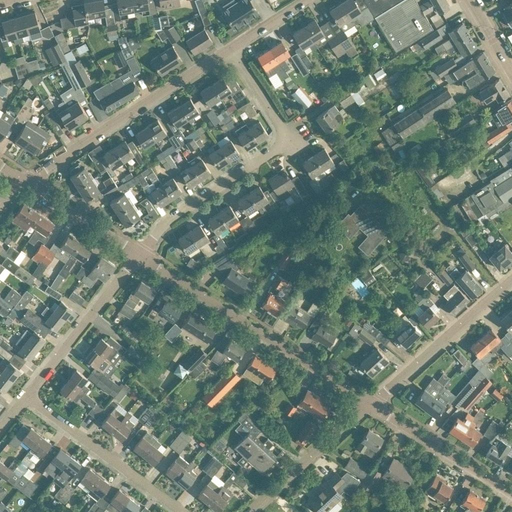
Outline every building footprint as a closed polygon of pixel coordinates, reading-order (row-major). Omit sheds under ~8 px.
[(102,0),(94,0),(84,2),(87,18),(105,14),(109,36),(117,34),(115,23),(114,20),(115,20),(112,4),(111,4),(112,7),(104,9),(102,0)] [(128,12),(134,11),(132,0),(116,0),(117,3),(112,4),(115,20),(129,17),(128,12)] [(132,0),(134,11),(142,9),(143,15),(156,13),(153,0),(132,0)] [(180,5),(178,0),(159,0),(160,2),(161,9),(180,5)] [(232,0),(230,2),(232,5),(223,11),(224,13),(222,15),(225,20),(228,19),(234,28),(258,13),(249,0),(239,0),(232,0)] [(360,11),(357,5),(353,0),(345,0),(340,3),(354,25),(359,22),(362,26),(369,22),(375,18),(367,6),(360,11)] [(363,0),(367,6),(375,18),(402,0),(363,0)] [(379,26),(380,26),(396,53),(433,29),(414,0),(402,0),(375,18),(379,26)] [(438,13),(448,7),(444,0),(430,0),(420,6),(425,13),(435,7),(438,13)] [(200,14),(206,11),(202,1),(196,3),(200,14)] [(88,24),(87,18),(84,2),(85,7),(73,9),(76,26),(88,24)] [(511,26),(511,2),(503,7),(505,11),(502,12),(505,17),(505,19),(507,24),(509,24),(511,27),(511,26)] [(354,25),(340,3),(335,7),(335,6),(330,9),(330,10),(331,12),(330,12),(333,17),(334,16),(335,19),(328,24),(339,41),(347,36),(344,31),(354,25)] [(42,36),(40,29),(35,11),(30,13),(29,11),(23,13),(31,39),(42,36)] [(206,11),(200,14),(204,25),(211,23),(206,11)] [(20,43),(31,39),(23,13),(17,15),(17,17),(12,18),(20,43)] [(156,31),(168,27),(166,15),(159,16),(162,29),(156,31)] [(20,43),(12,18),(8,19),(7,17),(1,19),(5,33),(0,34),(0,36),(3,47),(9,46),(7,39),(13,37),(15,44),(20,43)] [(374,30),(379,26),(375,18),(369,22),(374,30)] [(339,41),(328,24),(320,28),(315,20),(304,27),(317,47),(322,44),(319,39),(324,35),(331,46),(339,41)] [(462,22),(454,28),(451,29),(447,22),(420,40),(413,45),(418,53),(442,37),(441,36),(449,31),(452,36),(435,48),(439,53),(446,49),(469,34),(462,22)] [(156,31),(162,40),(168,36),(172,42),(179,38),(172,26),(168,28),(168,27),(156,31)] [(312,51),(317,47),(304,27),(293,33),(303,49),(308,45),(312,51)] [(186,41),(194,53),(212,42),(204,29),(186,41)] [(60,32),(54,36),(57,43),(60,48),(67,44),(60,32)] [(459,66),(467,60),(463,55),(477,47),(469,34),(446,49),(448,53),(451,54),(460,48),(463,54),(454,60),(453,58),(430,73),(435,81),(436,80),(459,66)] [(339,41),(346,52),(350,58),(358,53),(347,36),(339,41)] [(136,61),(129,47),(126,41),(126,37),(118,38),(119,43),(119,45),(110,49),(113,54),(112,54),(118,67),(128,62),(133,74),(141,70),(136,61)] [(281,41),(269,48),(279,65),(285,71),(290,68),(283,58),(289,54),(287,49),(281,41)] [(338,57),(346,52),(339,41),(331,46),(338,57)] [(76,47),(79,53),(89,48),(86,42),(76,47)] [(66,59),(62,52),(60,48),(57,43),(49,47),(57,63),(66,59)] [(154,68),(156,67),(161,75),(182,61),(172,46),(151,60),(152,61),(150,63),(154,68)] [(306,55),(307,55),(301,46),(295,50),(307,68),(312,65),(306,55)] [(269,48),(258,56),(265,68),(264,69),(276,88),(283,83),(281,80),(284,78),(286,82),(291,79),(289,75),(286,72),(285,71),(279,65),(269,48)] [(459,66),(436,80),(444,75),(449,83),(466,71),(469,75),(476,71),(475,69),(489,61),(483,51),(467,61),(467,60),(459,66)] [(299,57),(293,61),(300,73),(306,69),(299,57)] [(90,80),(79,58),(70,63),(81,85),(90,80)] [(37,59),(27,62),(31,74),(40,71),(37,59)] [(27,61),(14,65),(18,78),(31,74),(27,62),(27,61)] [(462,79),(461,83),(464,87),(467,88),(486,76),(495,71),(489,61),(475,69),(476,71),(469,75),(462,79)] [(68,63),(62,65),(70,82),(76,94),(82,91),(76,79),(68,63)] [(382,68),(373,74),(376,78),(384,72),(382,68)] [(368,74),(362,78),(369,88),(375,85),(368,74)] [(211,84),(221,98),(229,93),(235,102),(245,96),(234,78),(226,83),(223,77),(211,84)] [(498,101),(509,94),(499,78),(488,85),(487,84),(479,89),(487,101),(494,96),(498,101)] [(118,81),(112,85),(122,103),(137,94),(129,79),(124,82),(120,85),(118,81)] [(346,88),(355,101),(359,106),(364,102),(358,93),(367,87),(361,79),(346,88)] [(112,85),(109,80),(93,89),(106,112),(122,103),(112,85)] [(399,81),(392,85),(399,95),(406,91),(399,81)] [(209,106),(221,98),(211,84),(200,92),(209,106)] [(298,87),(291,94),(304,108),(311,102),(298,87)] [(393,124),(381,132),(391,145),(456,102),(447,87),(418,106),(418,107),(393,124)] [(344,108),(355,101),(346,88),(336,96),(344,108)] [(402,103),(404,106),(418,97),(416,94),(402,103)] [(88,116),(82,106),(74,95),(64,101),(79,125),(85,121),(84,119),(88,116)] [(29,107),(33,101),(28,97),(17,115),(13,120),(14,117),(6,112),(3,113),(1,117),(0,118),(0,139),(0,140),(11,124),(16,127),(20,121),(29,107)] [(49,98),(43,101),(50,112),(56,109),(49,98)] [(179,106),(188,120),(199,112),(190,98),(179,106)] [(503,124),(511,118),(511,99),(501,105),(489,113),(492,118),(497,115),(503,124)] [(74,128),(79,125),(64,101),(64,102),(62,102),(58,104),(58,107),(59,108),(56,110),(58,113),(68,129),(73,126),(74,128)] [(249,101),(237,109),(239,113),(245,109),(250,117),(257,113),(249,101)] [(327,109),(317,117),(326,130),(343,118),(334,105),(327,109)] [(176,127),(188,120),(179,106),(167,113),(176,127)] [(38,126),(28,120),(34,110),(29,107),(20,121),(24,124),(14,140),(24,146),(38,126)] [(230,114),(227,109),(217,116),(212,108),(206,112),(214,125),(218,122),(222,119),(230,114)] [(63,132),(57,123),(50,112),(45,116),(52,126),(58,135),(63,132)] [(198,135),(214,125),(206,112),(200,116),(205,123),(195,130),(198,135)] [(455,134),(475,121),(470,113),(450,127),(455,134)] [(230,114),(222,119),(228,129),(232,127),(228,121),(233,118),(230,114)] [(157,119),(146,127),(155,141),(157,144),(163,140),(161,137),(166,133),(157,119)] [(222,119),(218,122),(224,132),(228,129),(222,119)] [(248,128),(257,142),(268,135),(259,121),(248,128)] [(245,124),(235,131),(238,135),(247,149),(257,142),(248,128),(245,124)] [(38,126),(24,146),(34,152),(38,147),(43,139),(47,142),(51,135),(47,132),(38,126)] [(144,148),(155,141),(146,127),(135,134),(144,148)] [(498,127),(475,142),(480,149),(502,134),(498,127)] [(198,135),(195,130),(184,137),(180,130),(174,134),(181,146),(185,143),(193,138),(197,136),(198,135)] [(169,154),(181,146),(174,134),(168,138),(172,144),(162,151),(165,156),(169,154)] [(203,145),(197,136),(193,138),(201,151),(199,148),(203,145)] [(194,156),(201,151),(193,138),(185,143),(194,156)] [(114,147),(123,162),(134,155),(125,140),(114,147)] [(220,147),(228,161),(239,154),(230,140),(220,147)] [(381,142),(373,147),(378,153),(385,149),(381,142)] [(215,150),(209,154),(218,168),(228,161),(220,147),(217,143),(212,146),(215,150)] [(38,147),(35,152),(40,156),(43,151),(38,147)] [(105,153),(98,158),(106,169),(110,176),(111,177),(116,173),(113,168),(123,162),(114,147),(105,153)] [(314,155),(323,169),(333,162),(324,148),(314,155)] [(93,149),(87,152),(100,172),(106,169),(98,158),(93,149)] [(146,161),(150,158),(145,150),(141,153),(146,161)] [(164,157),(165,156),(162,151),(157,155),(160,160),(164,157)] [(175,174),(180,171),(169,154),(165,156),(164,157),(171,167),(175,174)] [(202,159),(201,160),(198,155),(188,162),(191,167),(199,180),(210,173),(202,159)] [(312,176),(323,169),(314,155),(303,162),(312,176)] [(167,170),(171,167),(164,157),(160,160),(167,170)] [(420,161),(414,165),(428,185),(434,181),(420,161)] [(511,161),(510,163),(511,166),(489,180),(490,181),(464,198),(480,222),(497,211),(499,214),(511,205),(511,161)] [(78,188),(92,179),(84,167),(82,168),(78,162),(69,168),(69,172),(71,175),(70,176),(78,188)] [(149,167),(135,176),(138,181),(141,185),(147,181),(144,177),(147,175),(152,171),(150,167),(149,167)] [(189,186),(199,180),(191,167),(180,173),(189,186)] [(347,167),(342,170),(346,175),(351,172),(347,167)] [(152,171),(147,175),(156,189),(151,192),(160,205),(170,199),(161,185),(162,185),(152,171)] [(287,189),(293,185),(298,192),(304,187),(297,176),(290,180),(285,172),(276,178),(275,176),(269,180),(275,189),(269,193),(268,191),(267,191),(272,197),(274,201),(276,204),(282,200),(282,199),(290,194),(287,189)] [(127,181),(133,177),(130,173),(124,177),(127,181)] [(332,173),(327,176),(331,182),(335,179),(332,173)] [(126,189),(138,181),(135,176),(133,177),(127,181),(123,184),(126,189)] [(162,185),(161,185),(170,199),(181,191),(173,178),(162,185)] [(317,194),(323,190),(315,178),(309,182),(317,194)] [(92,179),(78,188),(86,200),(100,191),(92,179)] [(105,195),(117,187),(114,182),(102,190),(105,195)] [(435,184),(430,187),(438,198),(443,195),(435,184)] [(259,186),(248,193),(257,207),(262,214),(266,211),(261,204),(268,200),(270,204),(274,201),(272,197),(267,191),(264,193),(259,186)] [(132,204),(137,201),(129,189),(110,202),(118,214),(132,204)] [(246,214),(257,207),(248,193),(238,200),(246,214)] [(148,196),(138,202),(145,207),(148,213),(142,217),(146,222),(159,213),(148,196)] [(21,226),(32,209),(23,203),(12,220),(21,226)] [(132,204),(118,214),(126,226),(140,216),(132,204)] [(348,214),(337,226),(349,237),(359,226),(368,235),(359,245),(367,253),(387,231),(360,205),(353,212),(356,214),(352,218),(348,214)] [(219,213),(227,226),(238,219),(229,206),(219,213)] [(38,230),(46,218),(32,209),(21,226),(27,230),(30,225),(36,229),(38,230)] [(217,233),(227,226),(219,213),(208,220),(217,233)] [(243,218),(254,235),(269,226),(262,215),(251,221),(247,215),(243,218)] [(36,229),(28,240),(34,245),(38,239),(45,243),(52,232),(50,231),(54,224),(46,218),(38,230),(36,229)] [(243,218),(239,221),(250,238),(254,235),(243,218)] [(432,231),(438,231),(439,235),(453,234),(451,218),(440,220),(440,222),(436,223),(437,225),(431,226),(432,231)] [(189,232),(198,246),(208,239),(200,225),(189,232)] [(395,227),(389,233),(400,242),(405,237),(395,227)] [(187,252),(198,246),(189,232),(178,239),(187,252)] [(217,233),(212,236),(218,244),(222,250),(224,255),(229,251),(217,232),(217,233)] [(471,246),(477,242),(470,232),(464,236),(471,246)] [(65,263),(80,242),(68,234),(55,253),(49,249),(39,264),(32,274),(36,277),(38,278),(47,265),(54,255),(65,263)] [(56,290),(77,257),(84,261),(91,249),(80,242),(65,263),(50,286),(56,290)] [(39,264),(49,249),(41,244),(31,258),(39,264)] [(484,250),(499,269),(505,264),(509,261),(509,260),(511,257),(511,252),(504,244),(495,252),(489,245),(484,250)] [(17,256),(20,253),(10,245),(4,254),(14,261),(17,256)] [(283,253),(275,263),(283,269),(289,261),(290,258),(295,251),(288,246),(283,253)] [(461,248),(456,253),(468,270),(474,265),(461,248)] [(406,251),(398,253),(401,261),(409,259),(406,251)] [(227,254),(211,264),(227,274),(223,281),(221,280),(220,280),(246,297),(256,281),(249,277),(248,279),(236,272),(242,263),(232,257),(227,254)] [(114,265),(101,256),(87,276),(93,279),(98,272),(106,278),(114,265)] [(207,260),(204,256),(196,261),(191,258),(186,264),(197,272),(204,267),(202,264),(207,260)] [(36,277),(32,274),(31,275),(20,266),(14,273),(30,284),(36,278),(36,277)] [(75,276),(80,280),(87,270),(82,266),(75,276)] [(440,266),(435,271),(447,285),(453,280),(445,271),(440,266)] [(466,269),(461,273),(455,268),(449,273),(471,297),(482,288),(471,276),(466,269)] [(369,271),(361,277),(367,285),(375,279),(369,271)] [(424,271),(413,281),(422,290),(432,279),(424,271)] [(278,274),(267,290),(270,292),(261,306),(276,315),(285,301),(275,294),(281,285),(286,287),(289,282),(278,274)] [(132,290),(124,303),(133,309),(141,297),(148,301),(155,290),(141,281),(134,292),(132,290)] [(460,290),(459,290),(454,284),(443,295),(449,300),(444,305),(453,315),(469,299),(460,290)] [(56,290),(50,286),(50,287),(48,286),(44,291),(58,300),(62,295),(55,290),(56,290)] [(0,303),(10,311),(15,305),(26,290),(21,296),(16,292),(8,303),(0,296),(0,303)] [(38,323),(42,318),(28,307),(27,308),(25,306),(33,296),(26,290),(15,305),(20,309),(24,312),(24,313),(38,323)] [(73,290),(68,296),(80,305),(85,299),(73,290)] [(153,319),(158,312),(172,321),(181,307),(161,294),(152,308),(147,315),(153,319)] [(418,316),(427,326),(438,316),(429,306),(433,303),(426,295),(417,303),(424,311),(418,316)] [(53,311),(64,319),(72,309),(61,301),(53,311)] [(294,303),(285,318),(290,322),(291,320),(302,326),(309,315),(313,318),(321,305),(314,301),(310,306),(307,312),(299,307),(294,303)] [(316,316),(323,321),(334,306),(326,301),(316,316)] [(8,315),(10,311),(0,303),(0,312),(6,317),(8,314),(8,315)] [(130,318),(135,310),(133,309),(124,303),(119,311),(130,318)] [(13,318),(20,309),(15,305),(10,311),(8,315),(13,318)] [(47,306),(42,313),(48,318),(45,321),(53,328),(56,329),(64,319),(53,311),(47,306)] [(511,310),(501,320),(511,332),(511,310)] [(217,327),(192,311),(182,326),(207,342),(217,327)] [(33,329),(38,323),(24,313),(19,318),(33,329)] [(414,326),(409,321),(405,316),(392,327),(396,332),(393,335),(404,347),(421,332),(415,325),(414,326)] [(349,326),(353,321),(347,318),(344,322),(349,326)] [(362,327),(384,344),(389,339),(366,321),(362,327)] [(357,334),(370,345),(375,338),(355,322),(348,332),(354,337),(357,334)] [(321,323),(314,334),(311,338),(317,341),(318,339),(328,346),(327,348),(333,352),(341,339),(324,328),(326,326),(321,323)] [(169,342),(181,330),(177,325),(167,335),(165,338),(169,342)] [(506,346),(500,339),(491,328),(481,338),(490,348),(495,343),(499,348),(500,347),(509,356),(511,354),(511,355),(511,341),(506,346)] [(26,329),(21,336),(27,341),(37,349),(45,339),(43,337),(35,331),(32,334),(26,329)] [(21,336),(15,343),(21,348),(19,351),(29,359),(37,349),(27,341),(21,336)] [(122,346),(118,342),(110,336),(106,341),(101,338),(93,348),(108,360),(116,350),(118,351),(122,346)] [(0,345),(12,355),(16,350),(0,337),(0,345)] [(495,353),(490,348),(481,338),(470,347),(478,356),(472,361),(487,377),(493,372),(484,363),(495,353)] [(240,342),(238,344),(231,339),(222,353),(217,350),(211,358),(220,364),(227,353),(237,359),(244,348),(243,347),(244,345),(240,342)] [(147,356),(144,353),(137,347),(133,344),(128,350),(134,354),(133,356),(136,359),(138,357),(143,361),(147,356)] [(0,353),(8,360),(12,355),(0,345),(0,353)] [(108,360),(93,348),(86,358),(97,367),(100,362),(107,367),(111,362),(108,360)] [(201,348),(184,365),(191,371),(192,370),(201,361),(208,354),(201,348)] [(372,376),(389,361),(377,348),(360,363),(372,376)] [(462,354),(457,349),(452,353),(457,359),(462,354)] [(268,382),(276,369),(255,355),(246,368),(268,382)] [(201,361),(192,370),(197,375),(206,366),(201,361)] [(0,371),(12,381),(20,370),(10,362),(2,372),(0,370),(0,371)] [(117,393),(125,384),(124,385),(121,383),(118,386),(95,367),(91,372),(117,393)] [(362,381),(364,379),(349,369),(348,372),(362,381)] [(76,370),(68,380),(85,393),(89,389),(83,384),(84,383),(87,379),(76,370)] [(0,387),(4,391),(12,381),(0,371),(0,387)] [(114,397),(117,393),(91,372),(87,377),(109,394),(110,394),(114,397)] [(433,378),(415,400),(426,408),(438,392),(439,392),(448,381),(450,378),(443,373),(437,381),(436,380),(433,378)] [(475,388),(461,403),(468,409),(482,394),(481,393),(491,381),(485,376),(475,388)] [(96,419),(104,408),(68,380),(60,390),(76,402),(80,397),(93,407),(88,412),(96,419)] [(458,407),(475,388),(468,382),(451,401),(458,407)] [(119,401),(130,388),(125,384),(117,393),(114,397),(119,401)] [(495,385),(488,389),(497,402),(503,397),(495,385)] [(212,388),(202,397),(212,406),(221,397),(212,388)] [(298,403),(321,419),(330,404),(307,389),(298,403)] [(438,392),(426,408),(436,416),(449,400),(439,392),(438,392)] [(288,401),(284,411),(293,415),(297,405),(288,401)] [(144,424),(156,409),(151,405),(147,409),(147,408),(138,419),(144,424)] [(112,432),(125,416),(114,408),(110,412),(102,423),(112,432)] [(148,428),(160,413),(156,409),(144,424),(148,428)] [(244,437),(235,447),(243,455),(236,462),(242,466),(248,459),(262,444),(254,437),(260,431),(251,423),(255,419),(245,411),(237,419),(241,423),(235,429),(244,437)] [(125,416),(112,432),(121,439),(130,429),(134,424),(128,419),(132,415),(128,412),(125,416)] [(457,417),(449,430),(461,437),(471,422),(474,417),(468,413),(463,421),(457,417)] [(305,443),(317,425),(308,420),(297,437),(297,438),(295,441),(302,446),(304,443),(305,443)] [(490,439),(502,426),(504,423),(500,420),(498,424),(492,420),(483,434),(490,439)] [(471,422),(461,437),(472,445),(480,432),(473,427),(475,425),(471,422)] [(31,427),(29,429),(23,424),(9,442),(15,447),(22,438),(32,446),(40,435),(31,427)] [(174,450),(187,434),(185,433),(187,431),(181,426),(178,430),(180,432),(169,445),(174,450)] [(363,451),(374,458),(379,450),(376,447),(382,438),(369,429),(362,440),(357,448),(363,452),(363,451)] [(144,456),(157,440),(147,432),(142,436),(134,447),(144,456)] [(179,453),(191,438),(187,434),(174,450),(179,453)] [(32,446),(25,455),(29,458),(33,453),(39,458),(42,454),(51,443),(40,435),(32,446)] [(486,454),(499,462),(506,452),(505,452),(510,445),(495,436),(489,442),(492,444),(486,454)] [(274,471),(284,462),(283,462),(282,463),(268,450),(273,444),(267,438),(262,444),(248,459),(261,472),(260,473),(268,466),(274,471)] [(162,452),(157,448),(161,443),(157,440),(144,456),(153,463),(162,452)] [(57,473),(70,456),(60,448),(51,459),(61,467),(56,473),(57,473)] [(176,479),(191,461),(188,463),(179,455),(166,471),(176,479)] [(67,481),(71,475),(80,464),(70,456),(57,473),(67,481)] [(207,473),(218,460),(213,456),(202,469),(207,473)] [(362,478),(368,469),(350,458),(344,467),(362,478)] [(400,463),(393,459),(382,475),(403,489),(413,474),(405,469),(404,469),(399,466),(400,463)] [(7,479),(13,471),(19,463),(14,460),(8,467),(0,461),(0,475),(3,478),(6,480),(7,479)] [(212,477),(223,464),(218,460),(207,473),(212,477)] [(186,487),(194,476),(196,474),(191,470),(195,464),(191,461),(176,479),(186,487)] [(370,490),(381,473),(372,467),(360,484),(370,490)] [(28,468),(25,474),(31,477),(34,471),(28,468)] [(81,479),(80,480),(86,485),(82,489),(87,493),(89,491),(88,491),(100,476),(90,469),(81,479)] [(21,491),(29,479),(23,474),(20,477),(13,471),(7,479),(21,491)] [(228,485),(229,486),(233,481),(241,488),(247,482),(234,471),(220,488),(221,488),(208,503),(218,511),(232,493),(226,488),(228,485)] [(308,499),(319,511),(324,511),(342,496),(340,494),(344,491),(351,495),(360,480),(351,475),(347,472),(340,477),(336,473),(322,486),(324,488),(310,501),(308,499)] [(435,474),(425,489),(437,497),(436,499),(437,502),(440,504),(443,503),(444,502),(453,488),(442,480),(443,479),(435,474)] [(97,500),(102,494),(110,484),(100,476),(88,491),(89,491),(87,493),(97,500)] [(29,479),(21,491),(28,497),(37,486),(29,479)] [(221,488),(220,488),(211,479),(207,484),(198,495),(208,503),(221,488)] [(60,499),(70,486),(65,481),(54,495),(60,499)] [(64,503),(75,489),(70,486),(60,499),(64,503)] [(100,506),(95,511),(118,511),(129,497),(119,489),(110,500),(104,509),(100,506)] [(461,503),(459,505),(467,510),(477,494),(470,489),(461,503)] [(0,511),(6,506),(13,496),(8,492),(1,502),(0,502),(0,511)] [(470,511),(469,511),(477,511),(485,499),(477,494),(467,510),(470,511)] [(133,511),(139,505),(129,497),(118,511),(133,511)] [(95,511),(100,506),(95,502),(86,511),(95,511)]
